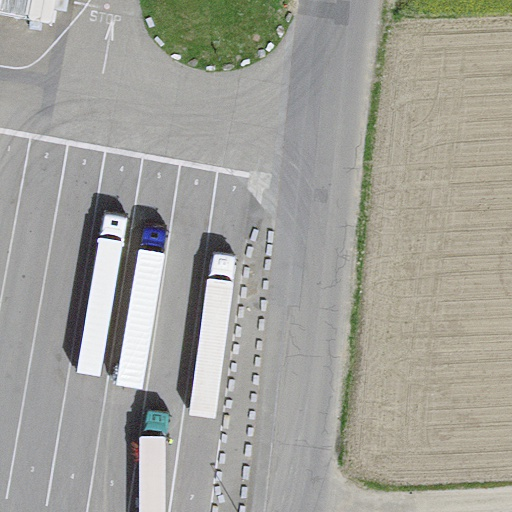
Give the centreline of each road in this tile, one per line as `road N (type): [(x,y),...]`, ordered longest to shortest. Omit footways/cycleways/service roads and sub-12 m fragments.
road 1 (residential): [(293,511),(344,0)]
road 2 (unknown): [(0,63),(329,157)]
